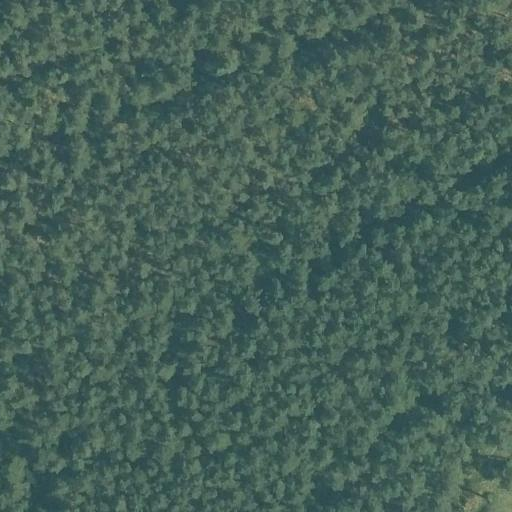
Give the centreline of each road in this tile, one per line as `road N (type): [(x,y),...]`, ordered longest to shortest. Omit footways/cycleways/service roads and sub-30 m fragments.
road 1 (track): [(411,0),(0,150)]
road 2 (track): [(511,419),(414,511)]
road 3 (track): [(0,393),(43,511)]
